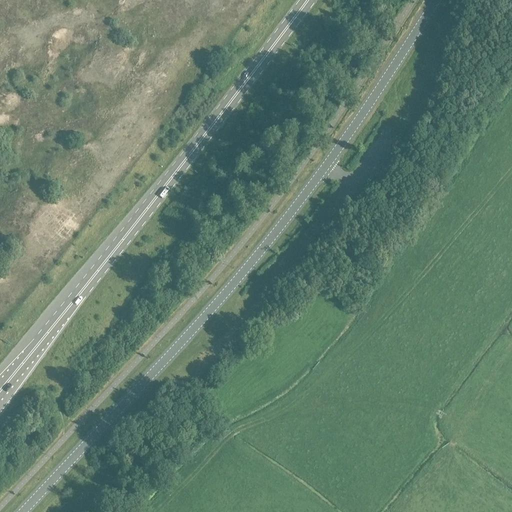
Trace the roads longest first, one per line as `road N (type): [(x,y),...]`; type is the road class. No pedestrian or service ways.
road 1 (tertiary): [(25,511),(287,218),(437,0)]
road 2 (primary): [(305,0),(0,389)]
